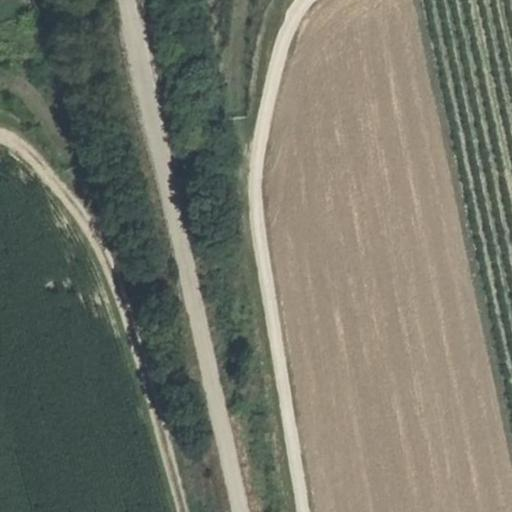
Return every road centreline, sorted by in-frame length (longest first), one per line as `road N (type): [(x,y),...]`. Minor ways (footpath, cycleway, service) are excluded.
road 1 (track): [(310,0),(296,10),(282,45),(255,186),(301,511)]
road 2 (track): [(133,0),(241,511)]
road 3 (track): [(0,151),(48,186),(104,270),(182,511)]
